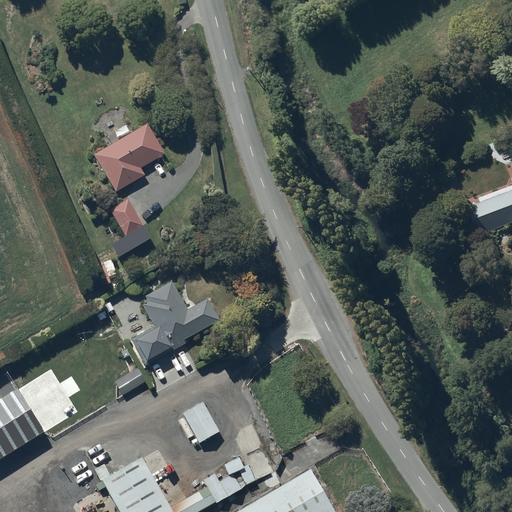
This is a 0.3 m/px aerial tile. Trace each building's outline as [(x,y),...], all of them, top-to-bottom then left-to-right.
[(165,154),(147,123),(94,154),(115,192),(145,176),(140,168),(165,154)] [(511,189),(469,205),(479,234),(511,221),(511,161),(510,162),(511,167),(511,189)] [(128,199),(110,209),(125,236),(143,226),(128,199)] [(111,282),(103,263),(97,265),(105,285),(111,282)] [(147,301),(141,305),(154,326),(131,340),(146,366),(185,343),(183,340),(219,320),(206,299),(187,310),(171,281),(145,296),(147,301)] [(137,368),(115,382),(122,395),(145,381),(137,368)] [(17,388),(0,398),(0,459),(44,433),(17,388)] [(203,402),(183,413),(199,443),(219,432),(203,402)] [(142,457),(102,480),(120,511),(173,511),(171,507),(142,457)] [(240,457),(224,465),(229,475),(239,470),(245,468),(244,466),(240,457)] [(239,470),(246,485),(256,480),(248,464),(244,466),(245,468),(239,470)] [(335,511),(310,469),(235,511),(335,511)] [(203,480),(207,487),(216,502),(217,503),(228,496),(220,482),(215,474),(203,480)] [(233,474),(220,482),(228,496),(246,485),(244,481),(239,484),(233,474)] [(207,487),(171,507),(173,511),(197,511),(216,502),(207,487)]
